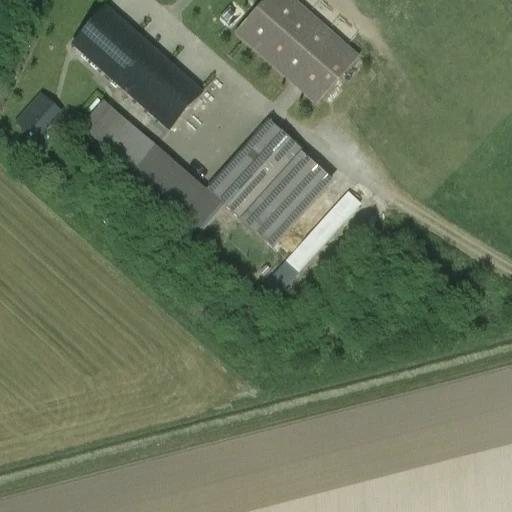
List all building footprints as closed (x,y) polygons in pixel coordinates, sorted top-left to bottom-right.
[(356,59),(287,0),(266,0),(235,35),(316,105),(356,59)] [(205,93),(105,9),(72,46),(172,134),(205,93)] [(57,115),(40,99),(18,124),(36,140),(57,115)] [(114,120),(99,109),(84,128),(99,140),(114,120)] [(303,156),(268,125),(207,194),(224,209),(271,251),(330,185),(301,159),(303,156)] [(207,194),(158,150),(137,173),(202,232),(224,209),(207,194)] [(298,273),(360,204),(347,191),(284,260),(298,273)]
